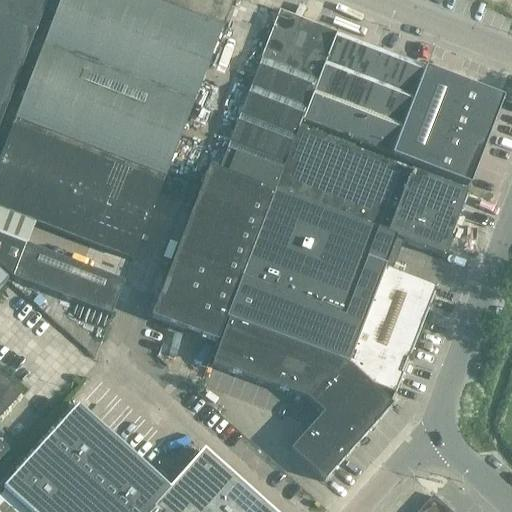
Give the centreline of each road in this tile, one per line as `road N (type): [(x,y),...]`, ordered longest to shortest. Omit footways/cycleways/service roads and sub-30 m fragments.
road 1 (tertiary): [(443,435),(441,406),(511,226)]
road 2 (tertiary): [(511,51),(372,0)]
